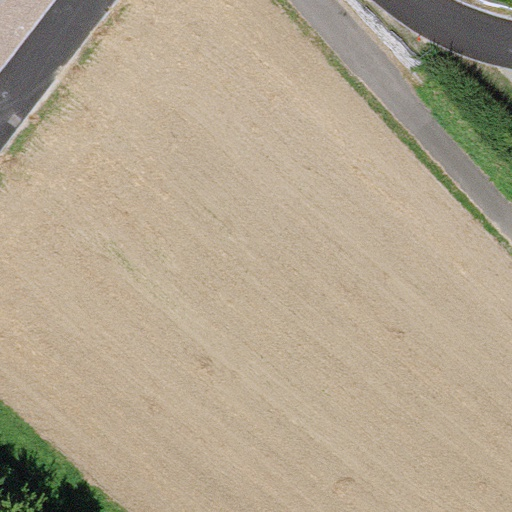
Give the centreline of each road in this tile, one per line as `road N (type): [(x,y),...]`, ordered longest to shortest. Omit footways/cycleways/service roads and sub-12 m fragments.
road 1 (track): [(511,230),(310,0)]
road 2 (residential): [(98,0),(0,127)]
